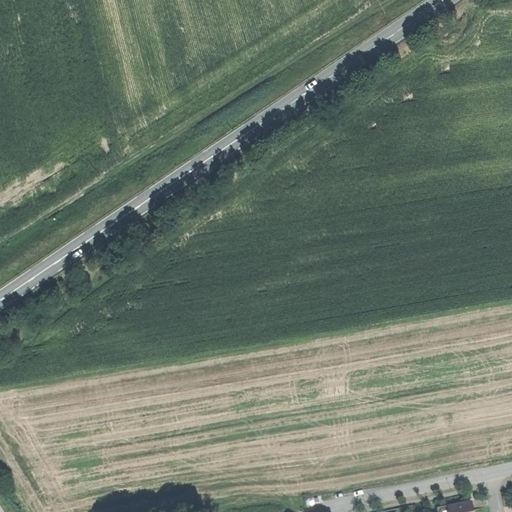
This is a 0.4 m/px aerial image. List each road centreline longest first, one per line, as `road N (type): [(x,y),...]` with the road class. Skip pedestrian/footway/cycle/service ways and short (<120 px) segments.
road 1 (primary): [(446,0),(0,301)]
road 2 (track): [(396,0),(0,246)]
road 3 (residential): [(333,507),(489,476)]
